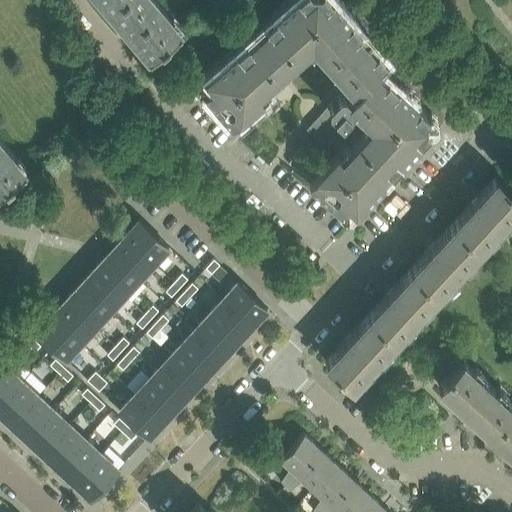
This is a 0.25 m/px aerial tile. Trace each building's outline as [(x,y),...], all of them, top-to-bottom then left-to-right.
[(117,0),(108,7),(125,27),(149,55),(160,46),(164,50),(184,33),(180,29),(156,0),(117,0)] [(207,90),(203,93),(204,94),(231,125),(263,96),(270,89),(268,87),(271,84),(309,50),(311,53),(314,50),(348,89),(344,92),(342,90),(320,113),(317,117),(306,128),(326,146),(340,131),(344,135),(351,142),(347,146),(344,144),(338,151),(337,151),(309,182),(339,211),(343,207),(351,207),(355,210),(383,179),(381,177),(387,170),(391,170),(391,171),(392,170),(429,130),(430,129),(425,125),(425,118),(429,114),(429,113),(390,78),(387,75),(386,77),(389,79),(387,80),(384,85),(380,88),(373,88),(369,85),(366,81),(381,66),(383,64),(388,60),(377,48),(373,48),(359,33),(360,29),(360,28),(334,0),(291,0),(271,18),(266,23),(265,23),(266,24),(266,28),(251,41),(247,41),(246,40),(205,77),(204,78),(208,82),(207,90)] [(0,188),(5,184),(9,188),(27,173),(24,168),(25,168),(0,138),(0,188)] [(301,145),(288,162),(311,179),(324,162),(301,145)] [(454,222),(480,246),(511,212),(511,190),(496,176),(454,222)] [(139,219),(124,235),(152,262),(168,245),(139,219)] [(412,267),(438,292),(480,246),(454,222),(412,267)] [(124,235),(109,251),(138,278),(152,262),(124,235)] [(109,251),(94,267),(123,293),(138,278),(109,251)] [(206,266),(198,274),(204,280),(212,271),(206,266)] [(94,267),(80,283),(108,309),(123,293),(94,267)] [(369,313),(396,338),(438,292),(412,267),(369,313)] [(181,272),(173,281),(179,286),(187,277),(181,272)] [(238,280),(222,297),(251,323),(266,307),(238,280)] [(173,281),(165,290),(171,295),(179,286),(173,281)] [(191,282),(183,290),(189,296),(197,287),(191,282)] [(80,283),(65,299),(94,325),(108,309),(80,283)] [(183,290),(175,299),(181,305),(189,296),(183,290)] [(222,297),(208,313),(236,339),(251,323),(222,297)] [(65,299),(50,315),(79,341),(94,325),(65,299)] [(152,304),(144,313),(150,318),(158,309),(152,304)] [(144,313),(136,321),(141,327),(150,318),(144,313)] [(162,313),(154,322),(160,328),(168,319),(162,313)] [(208,313),(193,329),(222,355),(236,339),(208,313)] [(352,385),(354,383),(396,338),(369,313),(326,360),(352,385)] [(50,315),(35,331),(64,358),(79,341),(50,315)] [(154,322),(146,331),(152,336),(160,328),(154,322)] [(193,329),(178,345),(207,371),(222,355),(193,329)] [(122,336),(114,344),(120,350),(128,341),(122,336)] [(39,343),(33,349),(42,357),(48,351),(39,343)] [(114,344),(106,353),(112,359),(120,350),(114,344)] [(133,345),(125,354),(131,359),(139,350),(133,345)] [(178,345),(164,360),(192,387),(207,371),(178,345)] [(125,354),(117,363),(122,368),(131,359),(125,354)] [(55,358),(49,363),(58,372),(63,366),(55,358)] [(438,384),(458,403),(490,433),(511,409),(511,403),(462,358),(438,384)] [(164,360),(149,376),(178,403),(192,387),(164,360)] [(5,364),(0,369),(0,402),(21,380),(5,364)] [(63,366),(58,372),(67,380),(72,374),(63,366)] [(95,370),(87,379),(92,384),(101,375),(95,370)] [(101,375),(92,384),(98,390),(106,381),(101,375)] [(149,376),(134,392),(163,419),(178,403),(149,376)] [(21,380),(0,402),(0,412),(11,423),(37,394),(21,380)] [(86,387),(81,393),(90,401),(95,395),(86,387)] [(134,392),(119,409),(148,435),(163,419),(134,392)] [(37,394),(11,423),(27,437),(53,409),(37,394)] [(95,395),(90,401),(99,409),(104,403),(95,395)] [(53,409),(27,437),(43,452),(69,424),(53,409)] [(511,409),(490,433),(511,452),(511,409)] [(118,416),(113,422),(122,430),(127,424),(118,416)] [(69,424),(43,452),(58,467),(85,438),(69,424)] [(127,424),(122,430),(130,438),(136,432),(127,424)] [(285,485),(319,448),(304,433),(304,432),(303,432),(280,457),(290,467),(280,480),(285,485)] [(85,438),(58,467),(74,481),(101,453),(85,438)] [(312,487),(335,462),(319,448),(285,485),(290,489),(303,478),(312,487)] [(101,453),(74,481),(91,497),(117,468),(101,453)] [(314,511),(318,511),(351,477),(335,462),(312,487),(322,496),(312,509),(314,511)] [(338,511),(348,511),(367,492),(351,477),(318,511),(329,511),(334,508),(338,511)] [(377,511),(383,506),(367,492),(348,511),(377,511)] [(207,511),(198,503),(190,511),(207,511)]
